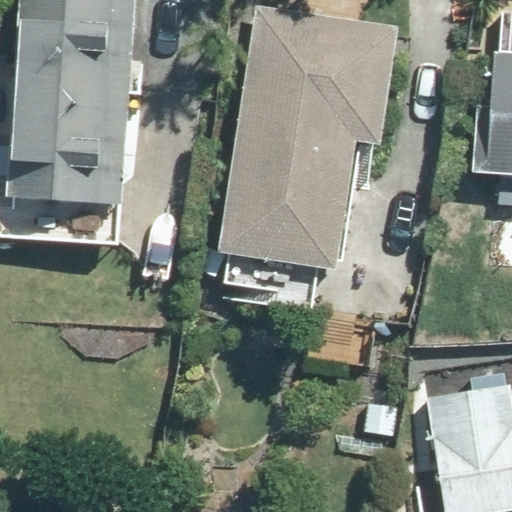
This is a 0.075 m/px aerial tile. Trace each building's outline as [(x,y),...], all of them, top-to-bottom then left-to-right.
[(21,0),(21,26),(29,26),(23,147),(16,147),(13,187),(129,193),(138,0),(21,0)] [(226,241),(231,243),(226,283),(300,294),(307,252),(348,258),(364,131),(387,135),(403,22),(259,2),(226,241)] [(511,46),(499,46),(496,101),(483,100),(480,160),(511,161),(511,46)] [(437,393),(432,394),(451,511),(457,511),(511,502),(511,381),(474,388),(470,361),(433,368),(437,393)] [(369,401),(366,427),(396,431),(399,404),(369,401)]
